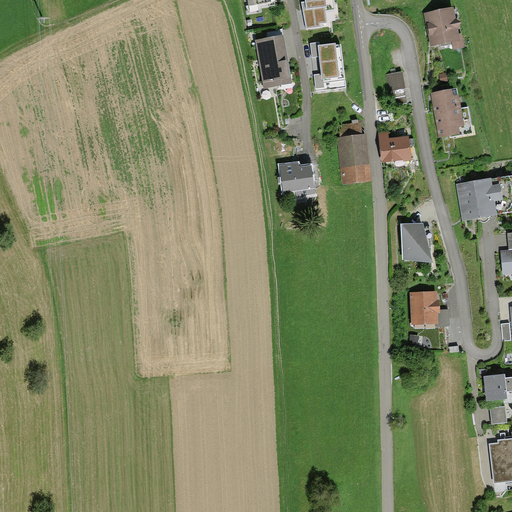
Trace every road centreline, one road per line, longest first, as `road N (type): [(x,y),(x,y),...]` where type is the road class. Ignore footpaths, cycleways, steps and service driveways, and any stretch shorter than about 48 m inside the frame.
road 1 (residential): [(360,25),(384,22),(405,35),(463,289),(469,349),(483,354),(496,345),(488,232)]
road 2 (tertiary): [(360,25),(382,298),(386,511)]
road 3 (residential): [(289,0),(310,158)]
road 4 (track): [(0,58),(118,0)]
